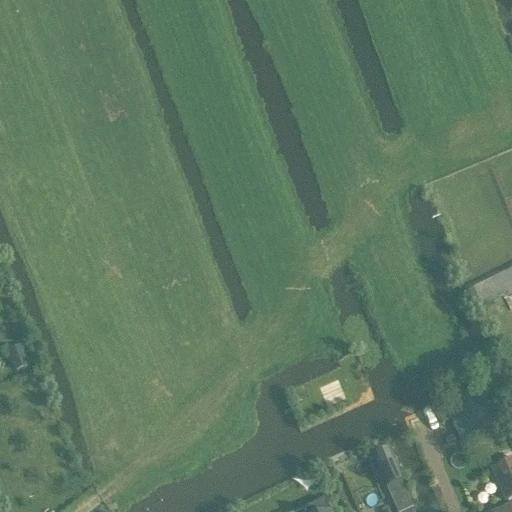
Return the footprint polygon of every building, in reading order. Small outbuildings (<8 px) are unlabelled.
[(511,270),(466,293),(474,310),(511,291),(511,270)] [(21,348),(9,352),(16,371),(28,367),(21,348)] [(463,394),(433,407),(441,425),(471,411),(463,394)] [(388,451),(372,458),(386,489),(401,482),(388,451)] [(511,511),(511,460),(490,471),(507,508),(497,511),(511,511)] [(403,491),(390,497),(396,511),(404,511),(411,509),(403,491)]
